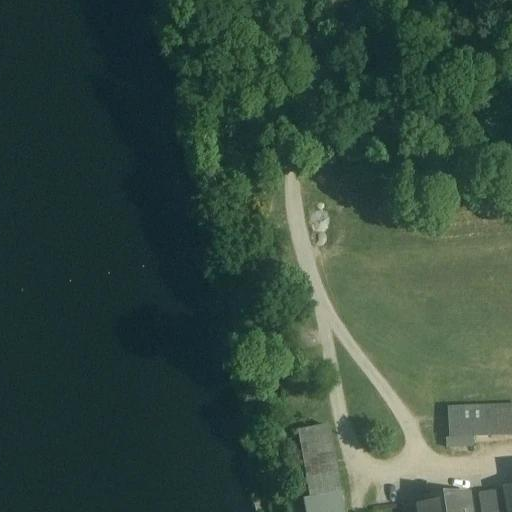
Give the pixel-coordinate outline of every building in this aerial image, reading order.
[(511,409),(494,410),(495,440),(511,438),(511,409)] [(494,410),(448,412),(449,442),(495,440),(494,410)] [(327,431),(299,436),(307,480),(335,475),(327,431)] [(318,500),(335,497),(332,477),(314,480),(318,500)] [(433,490),(422,492),(424,506),(435,504),(433,490)] [(507,511),(505,494),(479,498),(481,511),(507,511)] [(318,500),(319,511),(337,511),(335,497),(318,500)] [(424,506),(415,507),(415,511),(470,511),(468,499),(467,499),(467,500),(435,504),(424,506)]
